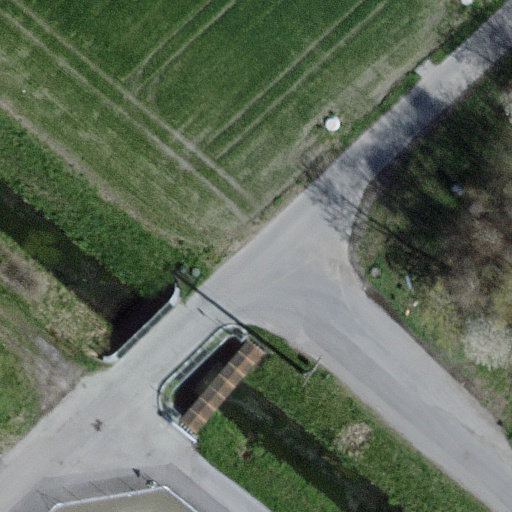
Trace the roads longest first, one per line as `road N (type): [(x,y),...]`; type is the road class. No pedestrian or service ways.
road 1 (unclassified): [(265,254),(0,496)]
road 2 (unclassified): [(511,490),(265,254)]
road 3 (unclassified): [(511,25),(265,254)]
